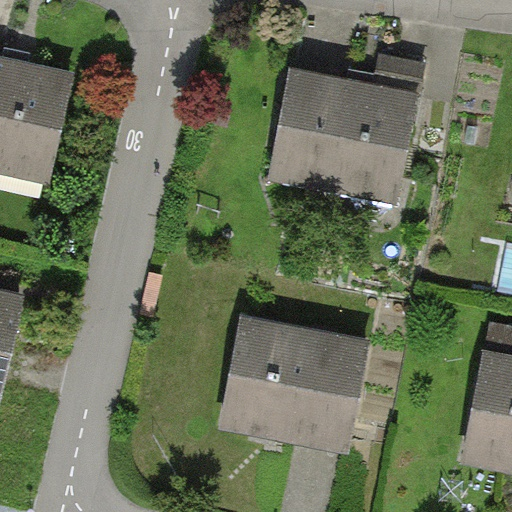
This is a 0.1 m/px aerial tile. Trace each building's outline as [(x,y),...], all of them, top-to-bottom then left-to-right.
[(75,87),(0,66),(0,191),(43,203),(75,87)] [(288,72),(263,194),(396,221),(421,99),(288,72)] [(0,303),(0,390),(21,309),(0,303)] [(237,323),(214,435),(346,462),(369,350),(237,323)] [(511,364),(479,357),(455,470),(511,481),(511,364)]
